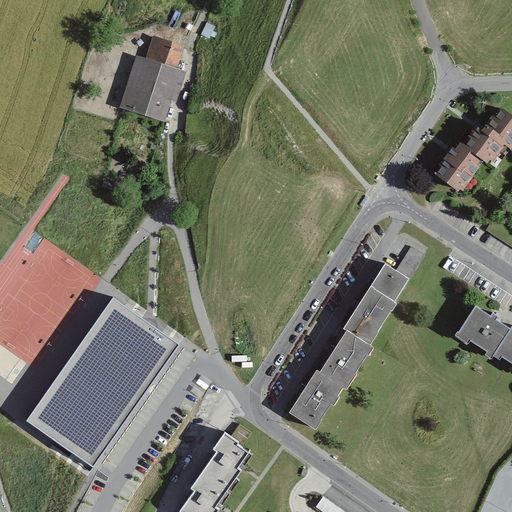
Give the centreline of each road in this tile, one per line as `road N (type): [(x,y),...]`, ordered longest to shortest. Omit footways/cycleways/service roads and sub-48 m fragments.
road 1 (residential): [(257,403),(226,376),(203,321),(173,182),(171,138),(188,50),(209,0)]
road 2 (residential): [(257,403),(264,373),(385,191)]
road 3 (track): [(290,0),(267,67),(379,199)]
road 4 (residential): [(385,191),(452,84),(511,82)]
road 5 (residential): [(391,511),(269,425),(257,403)]
road 6 (residential): [(511,273),(385,191)]
